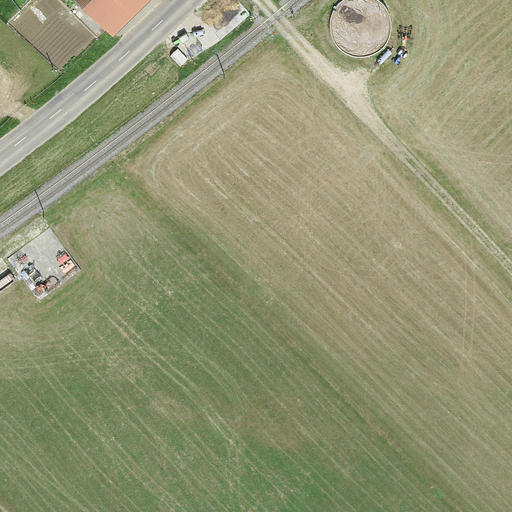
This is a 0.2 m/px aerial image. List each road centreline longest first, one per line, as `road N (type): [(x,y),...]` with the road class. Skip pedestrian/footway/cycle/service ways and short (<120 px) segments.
road 1 (track): [(257,0),(511,269)]
road 2 (tertiary): [(0,157),(184,0)]
